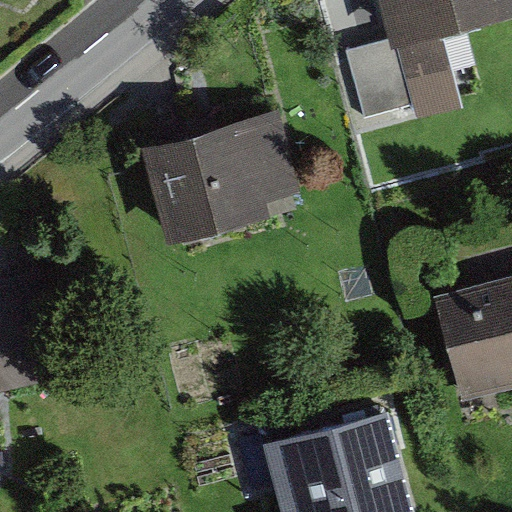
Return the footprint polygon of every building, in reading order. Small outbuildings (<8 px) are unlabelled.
[(511,0),(383,0),(394,51),(511,25),(511,0)] [(284,107),(144,147),(173,248),(313,208),(284,107)] [(47,272),(0,275),(0,366),(55,362),(47,272)] [(511,274),(442,292),(471,409),(511,398),(511,274)] [(429,511),(400,402),(270,437),(290,511),(429,511)]
